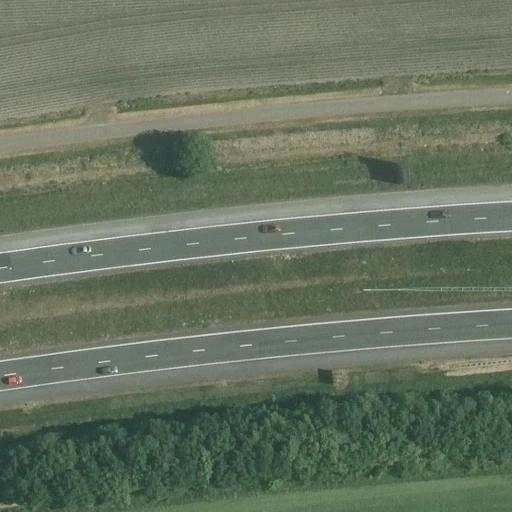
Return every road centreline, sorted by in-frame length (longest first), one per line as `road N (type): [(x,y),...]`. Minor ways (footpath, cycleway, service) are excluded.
road 1 (motorway): [(511,220),(172,249),(0,274)]
road 2 (motorway): [(0,379),(511,324)]
road 3 (unclassified): [(0,147),(511,97)]
